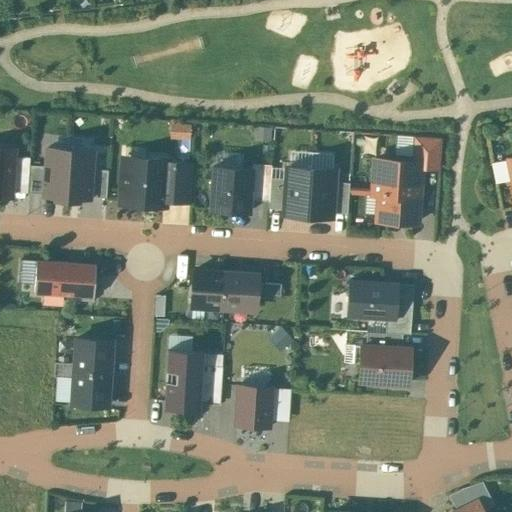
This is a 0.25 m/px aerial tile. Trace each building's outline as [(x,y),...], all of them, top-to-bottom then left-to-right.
[(441,137),(414,136),(413,161),(417,162),(417,161),(420,161),(420,164),(419,164),(419,168),(439,168),(441,137)] [(0,194),(11,195),(11,192),(13,169),(14,156),(14,149),(0,147),(0,194)] [(45,166),(44,193),(43,195),(55,195),(55,198),(60,198),(66,199),(70,149),(46,147),(45,166)] [(70,149),(66,199),(73,199),(78,200),(78,197),(90,198),(90,196),(92,168),(93,150),(70,149)] [(14,156),(13,169),(29,171),(29,165),(30,157),(14,156)] [(143,163),(125,162),(122,203),(163,206),(164,200),(166,163),(166,160),(144,158),(143,163)] [(373,191),(373,194),(376,194),(380,194),(378,217),(377,220),(380,220),(413,222),(416,222),(416,219),(419,168),(419,164),(420,164),(420,161),(417,161),(417,162),(413,161),(378,159),(375,158),(375,161),(374,189),(373,191)] [(193,165),(166,163),(164,200),(190,201),(193,165)] [(27,192),(44,193),(45,166),(29,165),(29,171),(27,192)] [(252,168),(213,166),(210,208),(249,211),(252,168)] [(286,182),(284,209),(284,213),(308,215),(311,168),(290,166),(287,166),(287,178),(286,182)] [(92,168),(90,196),(106,197),(108,170),(92,168)] [(311,168),(308,215),(331,216),(331,212),(333,185),(333,181),(334,169),(332,169),(311,168)] [(269,208),(284,209),(286,182),(270,181),(269,208)] [(333,185),(331,212),(347,213),(348,186),(333,185)] [(70,262),(36,259),(33,293),(75,295),(75,299),(93,301),(95,263),(70,262)] [(204,307),(224,308),(226,272),(194,270),(192,304),(205,305),(204,307)] [(226,272),(224,308),(242,309),(242,307),(255,308),(258,274),(226,272)] [(346,316),(386,318),(395,319),(398,286),(398,283),(386,282),(348,279),(346,316)] [(281,284),(261,283),(260,294),(281,296),(281,284)] [(386,318),(385,332),(402,333),(410,334),(410,332),(406,333),(407,320),(411,320),(413,284),(412,283),(411,287),(398,286),(395,319),(386,318)] [(366,331),(365,345),(402,347),(402,333),(385,332),(366,331)] [(112,340),(76,338),(74,370),(110,372),(112,340)] [(402,347),(365,345),(362,345),(359,380),(407,384),(409,348),(402,347)] [(166,370),(165,380),(164,407),(194,410),(199,410),(200,404),(201,383),(202,364),(203,350),(167,348),(166,370)] [(202,364),(201,383),(221,384),(222,365),(202,364)] [(110,372),(74,370),(72,402),(107,404),(110,372)] [(271,386),(238,384),(236,425),(268,427),(271,386)] [(483,511),(478,500),(453,511),(483,511)]
